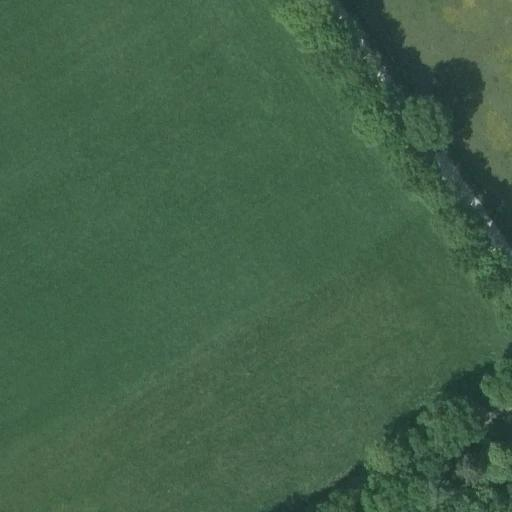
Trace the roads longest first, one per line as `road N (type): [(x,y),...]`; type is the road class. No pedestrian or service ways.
road 1 (track): [(315,0),(511,267)]
road 2 (track): [(332,511),(511,406)]
